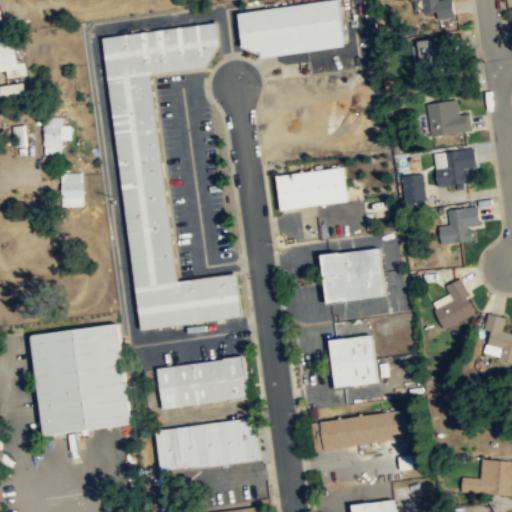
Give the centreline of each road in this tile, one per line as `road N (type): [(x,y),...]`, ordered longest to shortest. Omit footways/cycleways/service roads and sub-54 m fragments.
road 1 (residential): [(236,80),(293,511)]
road 2 (residential): [(486,0),(511,192),(504,269)]
